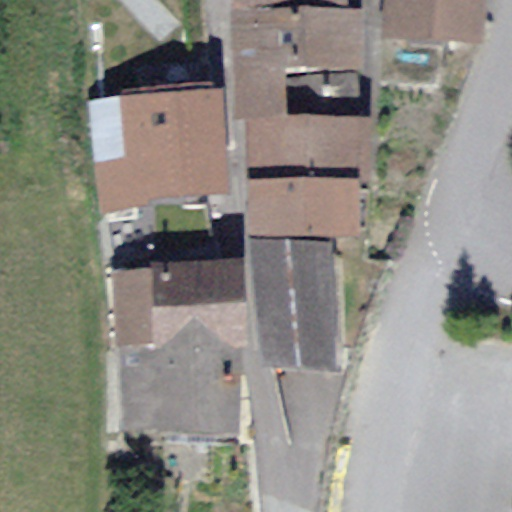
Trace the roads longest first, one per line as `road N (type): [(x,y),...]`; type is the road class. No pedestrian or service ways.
road 1 (residential): [(215,0),(223,153),(265,511)]
road 2 (unclassified): [(487,221),(442,265),(390,393)]
road 3 (unclassified): [(487,221),(478,199),(479,155),(511,39)]
